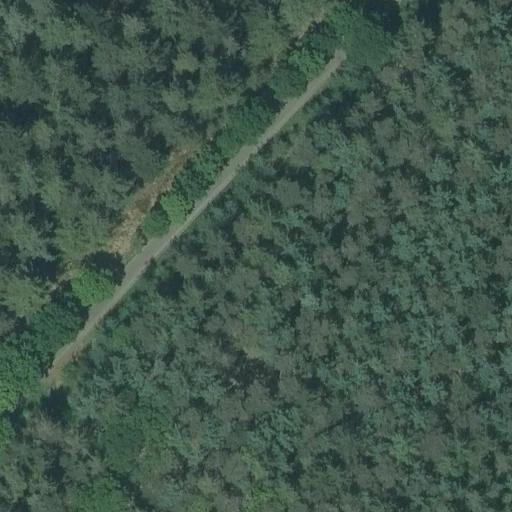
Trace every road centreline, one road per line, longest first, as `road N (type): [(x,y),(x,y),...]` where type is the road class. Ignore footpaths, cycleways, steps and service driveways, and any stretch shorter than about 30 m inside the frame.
road 1 (unclassified): [(0,394),(384,0)]
road 2 (track): [(148,511),(8,385)]
